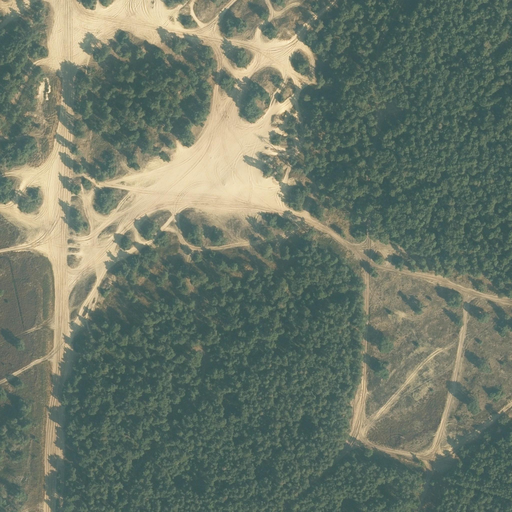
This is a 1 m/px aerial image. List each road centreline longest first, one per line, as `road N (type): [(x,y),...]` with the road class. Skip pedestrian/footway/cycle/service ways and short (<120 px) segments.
road 1 (track): [(281,511),(355,442),(365,257)]
road 2 (track): [(469,292),(433,461),(511,480)]
road 3 (track): [(355,442),(433,461),(417,511)]
